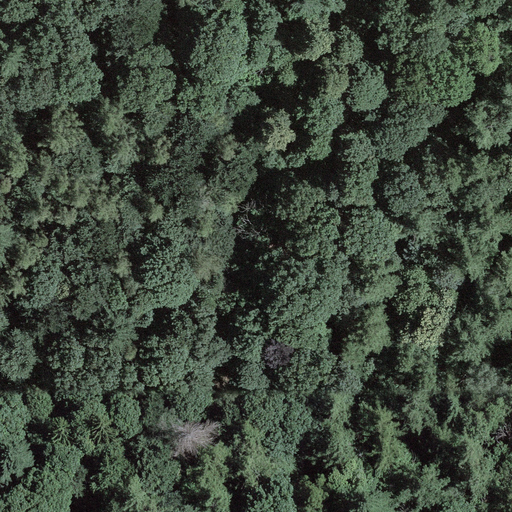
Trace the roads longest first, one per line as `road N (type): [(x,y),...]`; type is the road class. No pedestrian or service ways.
road 1 (track): [(490,0),(487,42),(445,79),(377,97),(0,76)]
road 2 (track): [(0,354),(73,432),(94,511)]
